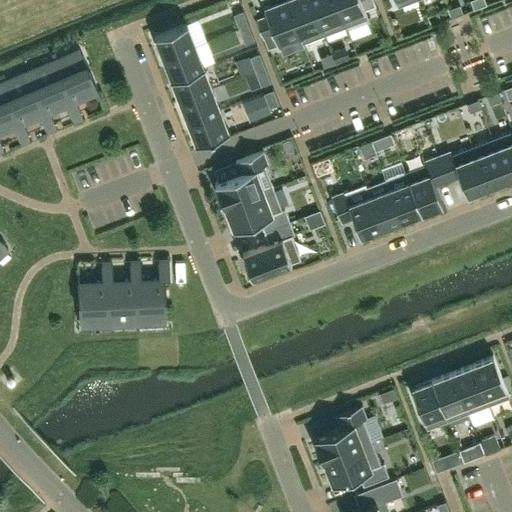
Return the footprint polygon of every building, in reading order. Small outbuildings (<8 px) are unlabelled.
[(298,34),(285,0),(277,0),(264,5),(263,4),(267,15),(257,19),(256,18),(255,18),(263,38),(264,38),(263,36),(273,32),(278,43),(278,42),(298,34)] [(310,0),(285,0),(298,34),(302,43),(324,35),(310,0)] [(335,0),(310,0),(324,35),(346,26),(335,0)] [(335,0),(346,26),(367,18),(360,0),(335,0)] [(459,5),(448,9),(451,17),(462,13),(459,5)] [(243,11),(233,14),(238,28),(248,25),(243,11)] [(186,23),(154,35),(163,57),(195,44),(186,23)] [(248,25),(238,28),(244,43),(254,39),(248,25)] [(195,44),(163,57),(171,78),(203,65),(195,44)] [(344,47),(331,52),(335,62),(348,57),(344,47)] [(82,52),(54,64),(70,101),(65,103),(71,119),(82,115),(76,99),(98,90),(82,52)] [(259,53),(249,57),(255,71),(264,68),(259,53)] [(320,57),(324,67),(335,62),(331,53),(320,57)] [(54,64),(28,75),(43,112),(39,114),(45,130),(56,126),(49,110),(65,103),(70,101),(54,64)] [(171,79),(179,101),(211,88),(203,66),(204,66),(204,65),(203,65),(171,78),(170,79),(170,80),(171,79)] [(264,68),(255,71),(260,86),(270,82),(264,68)] [(28,75),(2,87),(17,123),(13,125),(19,141),(29,137),(23,121),(39,114),(43,112),(28,75)] [(511,84),(503,88),(508,100),(511,98),(511,84)] [(2,87),(0,87),(0,149),(3,148),(0,140),(0,130),(13,125),(17,123),(2,87)] [(179,101),(187,122),(220,109),(211,88),(179,101)] [(273,89),(263,93),(269,107),(278,104),(273,89)] [(497,92),(486,96),(489,104),(500,100),(497,92)] [(242,101),(249,120),(269,112),(262,93),(242,101)] [(477,99),(466,104),(469,112),(480,108),(477,99)] [(228,130),(220,109),(187,122),(195,143),(194,143),(194,144),(229,131),(229,130),(228,130)] [(511,129),(492,137),(508,179),(511,177),(511,129)] [(371,141),(375,151),(394,143),(390,133),(371,141)] [(492,137),(471,145),(487,187),(508,179),(492,137)] [(371,140),(359,145),(364,158),(376,153),(375,151),(371,141),(371,140)] [(459,176),(466,195),(487,187),(471,145),(451,153),(450,150),(438,155),(447,181),(459,176)] [(214,184),(223,207),(224,207),(273,188),(264,164),(267,163),(262,151),(264,150),(263,150),(235,160),(236,161),(237,161),(241,172),(215,182),(216,184),(214,184)] [(426,163),(405,171),(422,213),(421,212),(442,204),(435,186),(447,181),(438,155),(425,160),(426,163)] [(422,213),(405,171),(385,179),(388,188),(401,220),(421,212),(421,214),(422,213)] [(224,207),(233,229),(259,219),(264,231),(289,221),(284,208),(281,209),(273,188),(224,207)] [(388,188),(368,196),(380,228),(401,220),(388,188)] [(344,191),(331,196),(340,222),(353,217),(360,236),(380,228),(368,196),(348,203),(344,191)] [(268,243),(242,253),(251,277),(263,273),(264,274),(277,268),(277,267),(300,259),(291,235),(294,234),(289,221),(264,231),(268,243)] [(136,279),(138,320),(166,318),(164,279),(169,278),(168,261),(157,261),(158,278),(141,278),(136,279)] [(108,280),(110,321),(138,320),(136,279),(141,278),(140,262),(129,263),(130,279),(112,280),(108,280)] [(77,281),(79,322),(110,321),(108,280),(112,280),(112,264),(101,264),(101,280),(77,281)] [(509,397),(493,354),(492,354),(492,356),(473,363),(488,405),(509,397)] [(488,405),(473,363),(452,371),(468,412),(488,405)] [(468,412),(452,371),(432,379),(432,377),(431,378),(431,379),(447,420),(468,412)] [(447,420),(431,379),(411,387),(427,428),(447,420)] [(392,388),(378,393),(381,401),(395,396),(392,388)] [(323,461),(372,443),(362,418),(366,417),(361,405),(362,405),(362,404),(334,415),(334,416),(335,415),(340,427),(314,437),(314,438),(313,439),(322,461),(323,461)] [(494,433),(478,439),(479,441),(484,453),(500,447),(494,433)] [(484,453),(479,441),(459,449),(464,461),(484,453)] [(323,461),(332,483),(358,473),(363,486),(388,476),(383,462),(380,464),(372,443),(323,461)] [(448,467),(444,459),(433,464),(436,472),(448,467)] [(360,509),(352,511),(389,511),(385,500),(402,494),(396,477),(354,493),(360,509)] [(436,504),(439,511),(449,511),(445,501),(436,504)]
